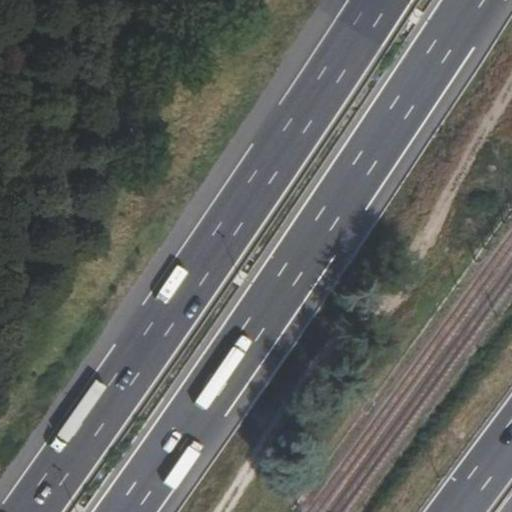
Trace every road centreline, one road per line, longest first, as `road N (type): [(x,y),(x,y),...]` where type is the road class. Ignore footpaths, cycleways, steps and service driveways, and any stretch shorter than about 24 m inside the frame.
road 1 (motorway): [(381,0),(34,511)]
road 2 (motorway): [(130,511),(472,0)]
